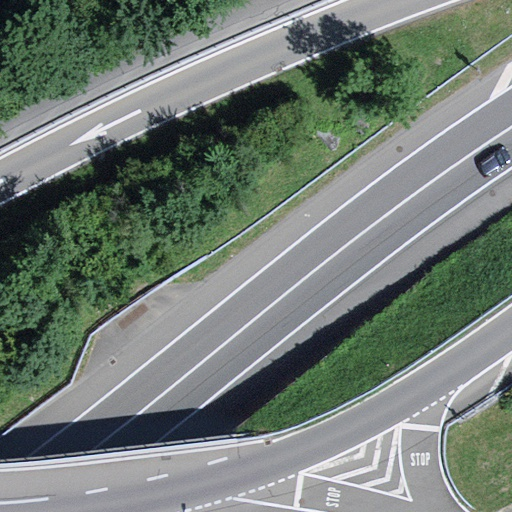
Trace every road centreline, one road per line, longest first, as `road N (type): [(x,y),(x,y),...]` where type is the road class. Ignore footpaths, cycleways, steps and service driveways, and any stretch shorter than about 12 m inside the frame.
road 1 (trunk): [(511,126),(326,259),(6,511)]
road 2 (primary): [(399,0),(220,72),(0,181)]
road 3 (primary): [(185,485),(249,470),(352,429),(511,327)]
road 4 (primary): [(0,503),(185,485)]
road 5 (unclassified): [(185,485),(313,511)]
